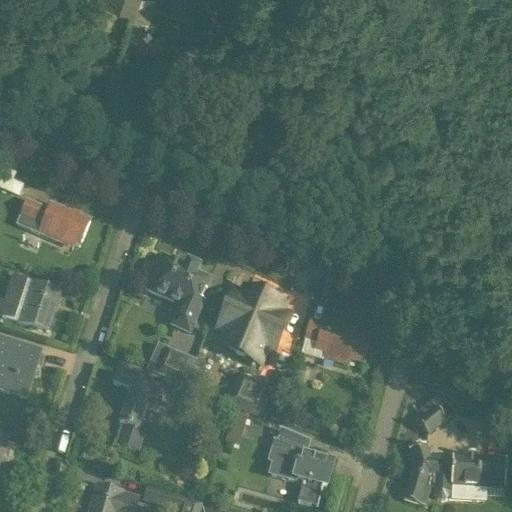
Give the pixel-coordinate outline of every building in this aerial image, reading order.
[(186,0),(211,3),(211,0),(104,0),(103,3),(133,13),(136,0),(186,0)] [(181,116),(188,95),(165,87),(158,109),(181,116)] [(23,188),(12,183),(7,194),(18,199),(23,188)] [(48,212),(27,203),(17,227),(60,245),(61,243),(77,250),(89,223),(51,206),(48,212)] [(185,270),(163,260),(159,268),(157,267),(155,269),(153,270),(151,272),(150,275),(149,277),(148,280),(148,283),(149,285),(151,286),(147,294),(180,309),(172,328),(188,336),(203,304),(200,303),(209,283),(195,277),(197,271),(196,270),(194,274),(187,271),(189,267),(187,266),(185,270)] [(46,333),(59,294),(14,279),(1,318),(46,333)] [(230,330),(222,347),(260,363),(267,345),(271,347),(284,315),(280,314),(282,309),(270,303),(271,300),(258,294),(256,299),(244,294),(243,297),(238,295),(225,327),(230,330)] [(362,366),(370,339),(310,322),(304,341),(317,345),(315,352),(325,355),(323,361),(346,367),(348,361),(362,366)] [(0,393),(25,401),(40,353),(0,340),(0,393)] [(184,390),(195,363),(157,347),(146,374),(184,390)] [(157,412),(164,390),(152,386),(116,374),(113,385),(130,391),(119,426),(121,427),(115,447),(138,454),(144,433),(137,431),(145,409),(157,412)] [(240,381),(229,405),(257,417),(268,393),(240,381)] [(218,428),(225,411),(209,404),(201,422),(218,428)] [(427,438),(445,423),(429,404),(418,413),(423,418),(416,424),(427,438)] [(301,426),(303,418),(293,414),(290,422),(301,426)] [(247,418),(233,415),(227,434),(241,438),(247,418)] [(309,444),(280,432),(277,443),(272,442),(266,465),(271,466),(268,479),(295,487),(297,482),(302,483),(297,504),(316,509),(322,488),(326,489),(326,488),(329,489),(333,474),(330,473),(332,466),(305,459),(309,444)] [(451,461),(428,460),(424,446),(408,452),(413,467),(402,503),(424,510),(429,491),(425,490),(426,487),(433,488),(432,494),(433,499),(436,502),(440,503),(445,503),(448,499),(450,495),(450,487),(504,490),(505,463),(477,462),(478,459),(462,459),(462,460),(452,459),(451,461)] [(133,511),(137,501),(137,499),(122,495),(95,487),(88,511),(133,511)] [(198,511),(200,507),(146,491),(143,502),(175,511),(198,511)]
